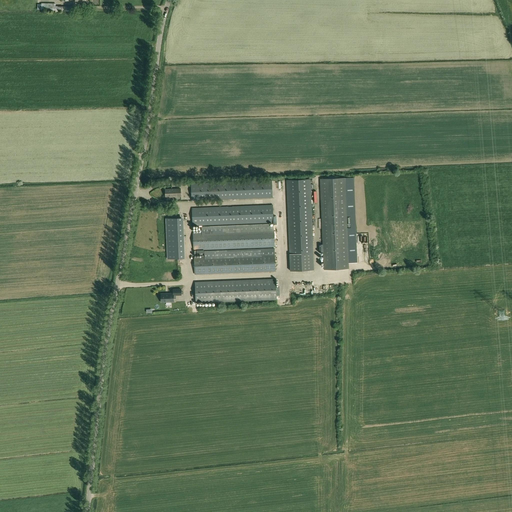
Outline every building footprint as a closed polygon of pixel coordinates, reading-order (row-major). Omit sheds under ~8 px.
[(345,178),(320,179),(324,269),(348,268),(345,178)] [(310,179),(287,180),(290,271),(314,270),(310,179)] [(272,180),(191,183),(192,201),(273,198),(272,180)] [(165,190),(166,197),(181,196),(180,189),(165,190)] [(273,205),(192,208),(193,226),(274,222),(273,205)] [(166,219),(167,234),(182,233),(182,218),(166,219)] [(193,232),(194,250),(233,249),(275,247),(274,229),(193,232)] [(275,271),(275,255),(194,258),(194,274),(275,271)] [(276,300),(275,279),(195,282),(196,303),(276,300)] [(325,293),(325,284),(301,284),(301,293),(325,293)] [(161,294),(161,302),(174,302),(174,299),(176,299),(176,295),(181,295),(181,289),(173,289),(173,293),(161,294)]
